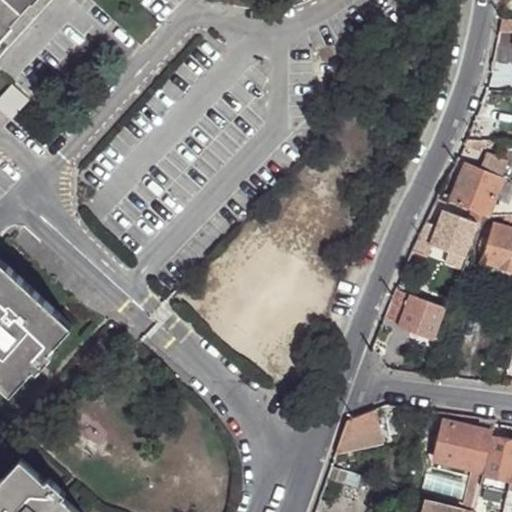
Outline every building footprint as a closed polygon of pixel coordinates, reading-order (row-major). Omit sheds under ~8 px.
[(0,0),(0,42),(2,41),(0,39),(0,37),(24,12),(10,0),(0,0)] [(10,0),(24,12),(34,0),(10,0)] [(496,34),(507,34),(511,34),(511,23),(498,24),(496,34)] [(496,34),(494,46),(506,46),(507,34),(496,34)] [(13,86),(0,100),(0,109),(14,121),(30,102),(13,86)] [(470,126),(463,144),(481,145),(486,145),(492,145),(492,129),(482,126),(481,130),(470,126)] [(492,145),(511,145),(511,130),(492,129),(492,145)] [(463,144),(460,148),(479,153),(480,149),(481,145),(463,144)] [(484,155),(476,173),(499,181),(505,165),(484,155)] [(462,168),(445,203),(469,212),(485,218),(488,219),(502,183),(499,181),(476,173),(462,168)] [(435,198),(433,203),(443,207),(445,203),(435,198)] [(477,226),(482,228),(485,218),(469,212),(465,223),(477,226)] [(437,230),(430,248),(445,252),(466,258),(477,226),(465,223),(442,215),(437,230)] [(413,243),(408,254),(426,260),(430,248),(437,230),(421,225),(413,243)] [(511,232),(493,227),(486,252),(485,257),(483,264),(511,272),(511,232)] [(36,370),(51,354),(74,328),(0,261),(0,382),(13,394),(36,370)] [(507,292),(511,275),(511,272),(483,264),(479,263),(473,283),(507,292)] [(394,291),(381,322),(399,328),(410,297),(394,291)] [(410,297),(399,328),(434,341),(446,310),(410,297)] [(374,357),(378,361),(385,353),(381,350),(374,357)] [(56,358),(51,354),(36,370),(39,374),(56,358)] [(488,367),(483,386),(493,387),(499,369),(488,367)] [(386,445),(377,410),(345,422),(332,456),(386,445)] [(471,471),(481,472),(489,438),(489,435),(443,424),(432,460),(471,471)] [(489,435),(489,438),(502,441),(504,430),(491,430),(489,435)] [(486,477),(509,482),(511,468),(511,443),(502,441),(489,438),(481,472),(480,477),(486,477)] [(78,511),(62,496),(45,481),(20,458),(0,480),(0,511),(78,511)] [(328,468),(323,480),(342,484),(345,475),(343,473),(328,468)] [(468,480),(478,483),(480,477),(481,472),(471,471),(468,480)] [(48,479),(45,481),(62,496),(65,494),(48,479)] [(465,497),(474,498),(478,483),(468,480),(465,497)] [(472,510),(470,511),(480,511),(487,484),(484,483),(478,483),(474,498),(472,510)] [(462,507),(472,510),(474,498),(465,497),(462,507)] [(459,511),(424,503),(421,511),(459,511)]
